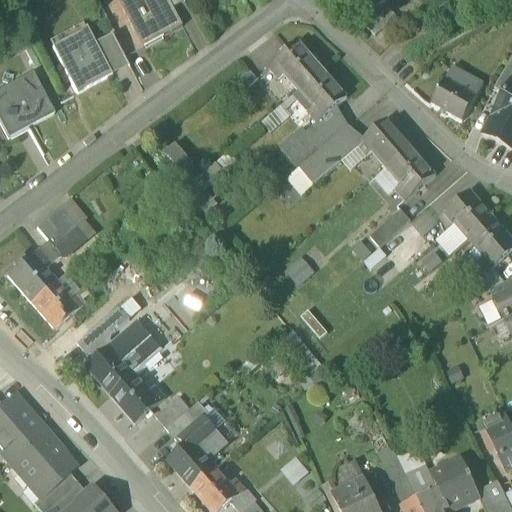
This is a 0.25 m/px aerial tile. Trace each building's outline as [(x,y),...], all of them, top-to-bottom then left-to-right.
[(166,0),(120,0),(117,2),(144,52),(183,31),(173,13),(166,0)] [(166,0),(173,13),(185,6),(181,0),(166,0)] [(511,22),(511,8),(510,6),(491,17),(498,30),(511,22)] [(366,28),(374,38),(396,19),(388,9),(366,28)] [(51,50),(76,98),(113,79),(96,47),(88,31),(51,50)] [(113,39),(96,47),(113,79),(130,71),(113,39)] [(284,78),(298,95),(323,73),(299,45),(269,71),(278,82),(284,78)] [(511,60),(494,92),(504,98),(511,84),(511,60)] [(431,106),(462,124),(483,86),(453,69),(431,106)] [(231,88),(240,98),(258,82),(249,72),(231,88)] [(347,101),(323,73),(298,95),(313,111),(307,116),(317,127),(332,114),(347,101)] [(0,79),(0,92),(14,86),(9,75),(0,79)] [(0,101),(0,120),(7,134),(24,125),(27,130),(51,117),(34,84),(23,90),(20,84),(6,92),(9,97),(0,101)] [(483,136),(511,152),(511,84),(504,98),(493,119),(483,136)] [(291,119),(281,109),(261,126),(270,137),(291,119)] [(299,171),(313,189),(341,165),(337,159),(357,143),(346,131),(332,114),(317,127),(308,135),(322,152),(299,171)] [(372,155),(386,172),(411,151),(387,123),(360,146),(357,149),(366,160),(372,155)] [(337,159),(341,165),(349,174),(366,160),(357,149),(360,146),(357,143),(337,159)] [(163,157),(181,177),(193,167),(175,146),(163,157)] [(435,179),(411,151),(386,172),(400,189),(395,193),(405,204),(435,179)] [(216,165),(224,175),(236,164),(228,155),(216,165)] [(195,183),(203,192),(224,175),(216,165),(195,183)] [(300,200),(313,189),(299,171),(286,182),(300,200)] [(386,172),(374,183),(387,199),(395,193),(400,189),(386,172)] [(216,208),(203,192),(195,183),(186,191),(206,216),(216,208)] [(412,220),(428,204),(419,195),(403,211),(412,220)] [(454,227),(469,244),(494,223),(470,195),(439,220),(449,232),(454,227)] [(70,201),(59,210),(75,228),(83,222),(85,224),(88,222),(70,201)] [(46,222),(64,243),(76,233),(78,232),(75,228),(59,210),(46,222)] [(369,241),(378,251),(410,224),(401,214),(369,241)] [(64,243),(46,222),(35,231),(46,244),(54,252),(64,243)] [(76,233),(84,244),(86,246),(96,237),(85,224),(83,222),(75,228),(78,232),(76,233)] [(511,255),(511,244),(494,223),(469,244),(483,260),(478,265),(488,276),(494,271),(511,255)] [(454,227),(449,232),(435,243),(449,261),(469,244),(454,227)] [(66,260),(84,244),(76,233),(64,243),(54,252),(46,244),(36,253),(49,268),(59,259),(66,260)] [(362,265),(372,257),(360,244),(351,252),(362,265)] [(216,256),(199,249),(190,269),(208,276),(216,256)] [(386,260),(378,251),(372,257),(362,265),(369,274),(386,260)] [(44,272),(49,268),(36,253),(6,279),(28,304),(53,283),(44,272)] [(421,266),(429,276),(443,266),(435,256),(421,266)] [(314,277),(300,260),(284,274),(298,290),(314,277)] [(501,288),(507,299),(511,295),(511,281),(506,285),(494,271),(488,276),(477,285),(486,296),(501,288)] [(75,298),(80,294),(65,277),(55,286),(70,302),(75,298)] [(55,286),(53,283),(28,304),(31,307),(55,335),(85,309),(75,298),(70,302),(55,286)] [(75,298),(85,309),(94,301),(84,290),(80,294),(75,298)] [(204,302),(191,294),(184,305),(198,313),(204,302)] [(494,328),(505,322),(511,318),(511,295),(507,299),(496,304),(482,311),(492,329),(494,328)] [(119,311),(129,322),(141,312),(131,301),(119,311)] [(105,323),(116,336),(130,323),(129,322),(119,311),(105,323)] [(327,336),(308,314),(301,320),(320,342),(327,336)] [(511,335),(505,322),(494,328),(503,344),(511,339),(511,335)] [(77,348),(88,360),(116,336),(105,323),(77,348)] [(308,378),(324,371),(292,333),(283,341),(289,347),(284,350),(308,378)] [(86,372),(110,400),(135,379),(121,362),(126,358),(117,346),(86,372)] [(288,372),(278,359),(264,371),(275,383),(288,372)] [(458,369),(445,374),(452,388),(464,382),(458,369)] [(149,395),(135,379),(110,400),(135,428),(165,402),(155,391),(149,395)] [(0,455),(9,466),(45,435),(14,398),(1,409),(0,409),(0,455)] [(155,421),(166,433),(189,414),(178,401),(155,421)] [(291,407),(284,411),(299,442),(307,438),(291,407)] [(189,414),(166,433),(176,445),(178,443),(199,425),(203,422),(193,411),(189,414)] [(214,412),(203,422),(199,425),(211,439),(215,436),(226,426),(214,412)] [(484,429),(507,476),(511,473),(511,432),(506,419),(484,429)] [(166,465),(191,493),(216,472),(208,463),(225,448),(215,436),(211,439),(199,425),(178,443),(184,450),(166,465)] [(76,471),(45,435),(9,466),(39,501),(40,502),(69,477),(76,471)] [(405,478),(426,468),(417,450),(397,460),(405,478)] [(378,458),(393,488),(407,481),(405,478),(397,460),(392,451),(378,458)] [(308,476),(295,460),(279,474),(293,489),(308,476)] [(449,504),(446,506),(448,511),(454,511),(477,501),(478,500),(477,497),(471,484),(472,483),(469,479),(461,464),(436,476),(449,504)] [(437,491),(426,468),(405,478),(407,481),(417,502),(437,491)] [(230,488),(216,472),(191,493),(206,511),(225,511),(231,507),(245,495),(235,483),(230,488)] [(32,507),(36,511),(48,511),(78,487),(69,477),(40,502),(39,501),(32,507)] [(417,502),(407,481),(393,488),(403,508),(417,502)] [(332,500),(338,511),(378,511),(365,484),(332,500)] [(69,511),(87,497),(78,487),(48,511),(69,511)] [(482,511),(510,511),(504,498),(498,487),(477,497),(478,500),(477,501),(482,511)] [(111,511),(94,491),(87,497),(69,511),(111,511)] [(417,502),(421,511),(448,511),(446,506),(439,491),(437,491),(417,502)] [(254,506),(256,504),(247,493),(245,495),(231,507),(234,511),(244,511),(253,505),(254,506)] [(403,508),(404,511),(421,511),(417,502),(403,508)]
